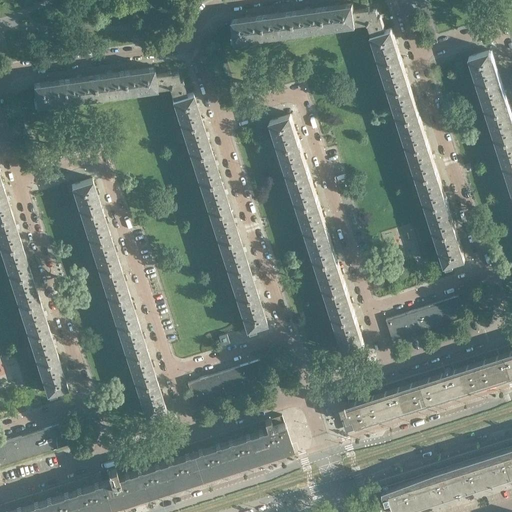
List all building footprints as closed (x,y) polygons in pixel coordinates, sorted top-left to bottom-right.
[(354,11),(354,9),(353,2),(323,6),(326,28),(356,24),(356,23),(354,11)] [(326,28),(323,6),(293,10),(296,32),(326,28)] [(385,29),(381,14),(378,14),(376,8),(370,9),(370,7),(354,9),(354,11),(356,23),(368,21),(372,33),(385,29)] [(296,32),(293,10),(263,14),(266,36),(296,32)] [(266,36),(263,14),(232,19),(234,32),(232,33),(233,38),(235,38),(235,40),(266,36)] [(401,57),(397,44),(392,27),(385,29),(372,33),(371,34),(381,63),(401,57)] [(499,78),(495,66),(497,65),(496,61),(494,61),(490,49),(469,56),(478,85),(499,78)] [(410,85),(406,73),(401,57),(381,63),(390,92),(410,85)] [(157,88),(157,87),(155,75),(155,73),(154,66),(124,70),(127,92),(157,88)] [(127,92),(124,70),(94,74),(97,96),(127,92)] [(187,93),(182,77),(179,78),(177,72),(171,73),(171,71),(155,73),(155,75),(157,87),(169,85),(173,97),(187,93)] [(97,96),(94,74),(64,78),(67,100),(97,96)] [(67,100),(64,78),(33,83),(35,96),(34,97),(34,102),(36,102),(36,104),(67,100)] [(508,107),(504,94),(506,94),(505,89),(503,90),(499,78),(478,85),(488,113),(508,107)] [(420,114),(416,101),(410,85),(390,92),(399,121),(420,114)] [(202,120),(198,108),(193,91),(187,93),(173,97),(172,97),(181,127),(202,120)] [(511,137),(511,118),(508,107),(488,113),(497,142),(511,137)] [(300,142),(296,130),(298,129),(297,125),(295,125),(291,113),(270,119),(279,149),(300,142)] [(429,143),(425,130),(420,114),(399,121),(408,149),(429,143)] [(211,149),(207,137),(202,120),(181,127),(190,155),(211,149)] [(511,168),(511,137),(497,142),(506,171),(511,168)] [(309,170),(305,158),(307,158),(306,153),(304,154),(300,142),(279,149),(289,177),(309,170)] [(438,171),(434,159),(429,143),(408,149),(417,178),(438,171)] [(220,177),(216,165),(211,149),(190,155),(200,184),(220,177)] [(319,199),(315,188),(315,187),(317,186),(315,182),(313,183),(309,170),(289,177),(298,206),(319,199)] [(447,200),(443,188),(438,171),(417,178),(427,207),(447,200)] [(101,206),(97,194),(99,193),(98,189),(96,189),(92,177),(71,183),(81,212),(101,206)] [(230,206),(226,194),(220,177),(200,184),(209,213),(230,206)] [(0,217),(12,213),(8,201),(3,185),(0,185),(0,217)] [(328,228),(324,216),(326,215),(324,211),(323,212),(319,199),(298,206),(307,235),(328,228)] [(456,229),(453,217),(447,200),(427,207),(436,235),(456,229)] [(110,234),(107,222),(108,222),(107,217),(105,218),(101,206),(81,212),(90,241),(110,234)] [(239,235),(235,223),(230,206),(209,213),(218,242),(239,235)] [(22,242),(17,229),(12,213),(0,217),(0,245),(1,249),(22,242)] [(337,257),(333,245),(335,244),(334,240),(332,240),(328,228),(307,235),(316,264),(337,257)] [(466,257),(460,240),(456,229),(436,235),(445,264),(446,264),(447,266),(454,263),(454,261),(466,257)] [(120,263),(116,251),(118,250),(116,246),(114,246),(110,234),(90,241),(99,270),(120,263)] [(248,264),(244,252),(239,235),(218,242),(227,270),(248,264)] [(31,271),(27,258),(22,242),(1,249),(10,277),(31,271)] [(346,286),(343,274),(344,273),(343,269),(341,269),(337,257),(316,264),(326,292),(346,286)] [(129,292),(125,280),(127,279),(126,275),(124,275),(120,263),(99,270),(108,299),(129,292)] [(257,292),(254,280),(248,264),(227,270),(237,299),(257,292)] [(40,299),(36,287),(31,271),(10,277),(19,306),(40,299)] [(356,314),(352,302),(354,302),(352,297),(350,298),(346,286),(326,292),(335,321),(356,314)] [(138,321),(134,308),(136,308),(135,303),(133,304),(129,292),(108,299),(117,327),(138,321)] [(267,321),(263,309),(257,292),(237,299),(246,328),(247,327),(248,330),(255,327),(255,325),(267,321)] [(393,339),(465,315),(459,294),(386,318),(393,339)] [(49,328),(45,316),(40,299),(19,306),(29,335),(49,328)] [(365,343),(361,331),(363,330),(361,326),(359,326),(356,314),(335,321),(344,350),(365,343)] [(147,349),(144,337),(145,337),(144,332),(142,333),(138,321),(117,327),(127,356),(147,349)] [(58,357),(55,344),(49,328),(29,335),(38,363),(58,357)] [(229,342),(226,332),(218,335),(221,344),(229,342)] [(511,373),(511,342),(508,344),(511,353),(506,354),(500,356),(497,347),(452,362),(454,369),(446,372),(444,365),(447,364),(447,363),(345,396),(346,401),(341,403),(343,408),(345,407),(348,418),(351,426),(511,373)] [(157,378),(153,366),(155,365),(153,361),(151,362),(147,349),(127,356),(136,385),(157,378)] [(68,385),(64,373),(58,357),(38,363),(47,392),(68,385)] [(194,402),(266,379),(259,358),(187,381),(194,402)] [(166,407),(162,395),(164,394),(162,389),(160,390),(157,378),(136,385),(145,414),(166,407)] [(133,496),(215,469),(292,445),(283,417),(286,416),(285,413),(107,470),(109,475),(108,475),(110,480),(107,481),(104,482),(103,482),(100,472),(0,504),(0,511),(81,511),(115,501),(124,498),(133,497),(133,496)] [(0,464),(70,442),(63,421),(0,441),(0,464)] [(511,444),(382,486),(384,490),(383,490),(390,511),(391,511),(395,510),(396,511),(397,511),(405,511),(511,477),(511,444)]
